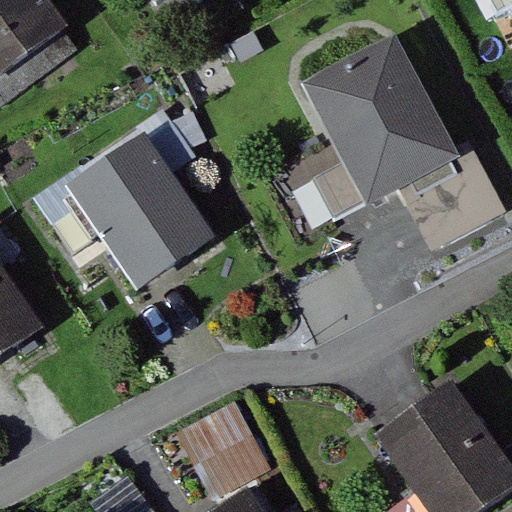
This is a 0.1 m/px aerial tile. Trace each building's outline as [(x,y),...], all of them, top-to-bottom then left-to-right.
[(0,0),(0,80),(68,32),(45,0),(0,0)] [(511,0),(486,0),(496,18),(507,12),(511,21),(511,0)] [(301,92),(361,211),(451,166),(391,47),(301,92)] [(78,206),(138,302),(209,258),(150,162),(78,206)] [(0,378),(61,333),(0,251),(0,378)] [(426,511),(503,511),(511,506),(511,471),(459,393),(382,444),(426,511)] [(244,402),(180,430),(212,501),(275,473),(244,402)] [(154,511),(145,495),(115,511),(154,511)] [(256,511),(249,502),(234,511),(256,511)]
